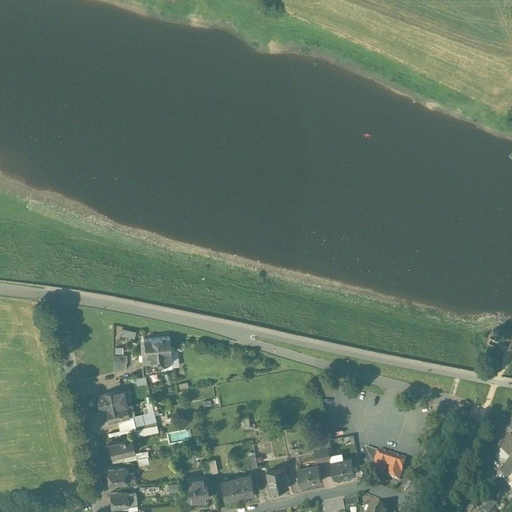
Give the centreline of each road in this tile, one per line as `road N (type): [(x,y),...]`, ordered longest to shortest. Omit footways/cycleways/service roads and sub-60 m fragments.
road 1 (unclassified): [(511,382),(205,323)]
road 2 (unclassified): [(205,323),(450,402)]
road 3 (residential): [(98,511),(52,292)]
road 4 (residential): [(240,511),(365,485),(413,500)]
road 5 (unclassified): [(52,292),(205,323)]
